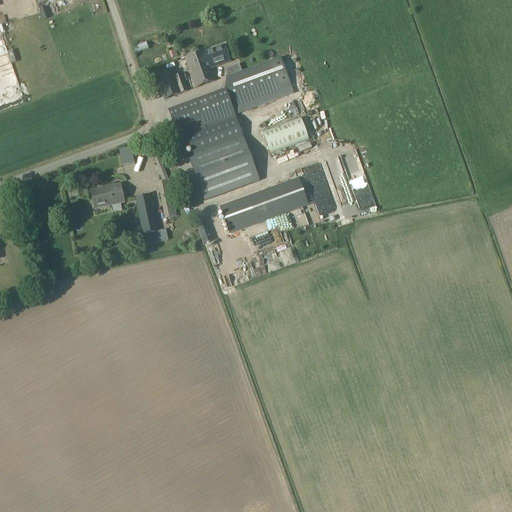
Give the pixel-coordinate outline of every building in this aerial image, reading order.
[(40,8),(42,13),(44,20),(49,18),(45,7),(40,8)] [(204,52),(185,58),(195,89),(214,82),(210,70),(230,63),(224,46),(204,53),(204,52)] [(174,57),(167,61),(171,66),(177,63),(174,57)] [(174,131),(182,129),(193,155),(187,157),(204,202),(256,182),(259,181),(233,109),(291,87),(280,58),(226,78),(225,91),(168,112),(174,131)] [(173,71),(155,77),(163,101),(188,92),(182,74),(175,77),(173,71)] [(0,88),(1,91),(13,86),(11,80),(0,83),(0,88)] [(279,114),(260,120),(266,136),(265,136),(267,142),(279,138),(275,127),(283,124),(279,114)] [(298,178),(220,208),(230,234),(308,204),(298,178)] [(165,220),(176,217),(168,181),(157,183),(165,220)] [(100,191),(99,189),(91,191),(95,210),(109,207),(108,205),(122,203),(118,187),(100,191)] [(150,196),(135,199),(143,236),(144,246),(168,241),(166,230),(157,232),(150,196)] [(236,320),(231,322),(236,334),(241,331),(236,320)] [(248,345),(253,343),(250,331),(244,332),(248,345)]
